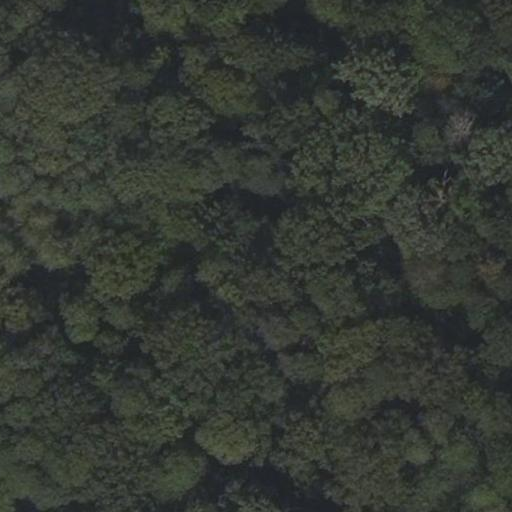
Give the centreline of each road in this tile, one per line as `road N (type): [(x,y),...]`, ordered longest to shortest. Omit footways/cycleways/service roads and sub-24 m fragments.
road 1 (track): [(129,0),(95,511)]
road 2 (track): [(240,0),(511,82)]
